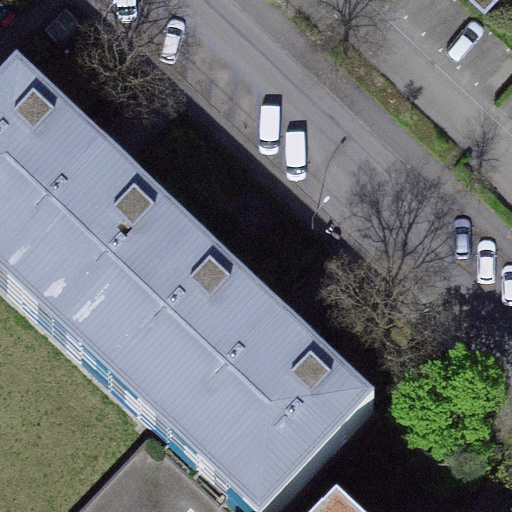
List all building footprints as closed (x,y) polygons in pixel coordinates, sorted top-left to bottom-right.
[(474,0),(485,9),(493,0),(474,0)] [(15,80),(0,96),(0,269),(3,273),(105,165),(83,144),(15,80)] [(105,165),(3,273),(92,356),(194,248),(127,186),(105,165)] [(194,248),(92,356),(169,429),(180,439),(282,331),(260,310),(194,248)] [(282,331),(180,439),(257,511),(281,511),(372,415),(304,352),(282,331)] [(257,511),(180,439),(169,429),(152,447),(149,444),(83,511),(257,511)]
